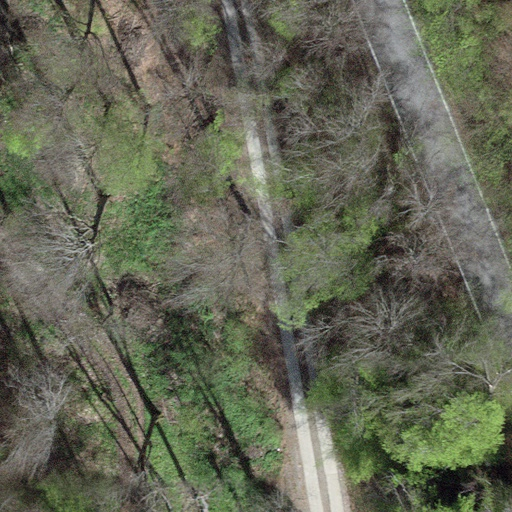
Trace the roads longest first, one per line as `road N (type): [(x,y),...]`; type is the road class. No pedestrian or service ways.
road 1 (track): [(238,0),(333,511)]
road 2 (tertiary): [(379,0),(511,325)]
